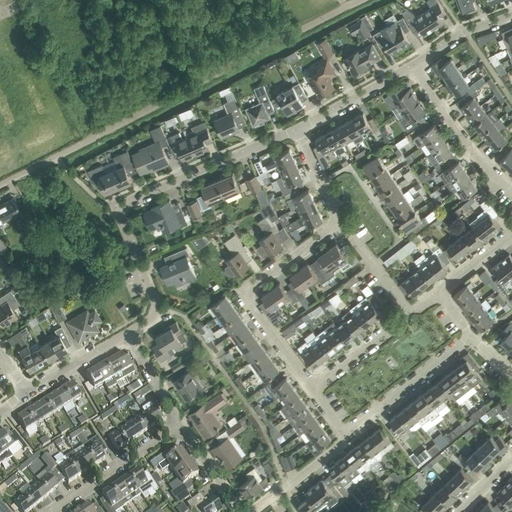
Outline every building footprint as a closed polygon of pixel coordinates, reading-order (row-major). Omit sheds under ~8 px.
[(427,0),(426,1),(431,8),(424,12),(434,29),(444,22),(440,16),(446,13),(443,8),(437,0),(427,0)] [(473,0),(456,0),(461,12),(468,9),(469,12),(477,9),(473,0)] [(403,14),(410,26),(413,31),(414,31),(414,30),(419,27),(424,35),(434,29),(424,12),(414,19),(408,10),(403,14)] [(366,15),(361,18),(365,24),(369,22),(366,15)] [(403,17),(388,26),(401,47),(410,42),(404,30),(409,27),(403,17)] [(361,18),(348,25),(352,34),(358,31),(362,38),(370,33),(365,24),(361,18)] [(391,53),(401,47),(388,26),(373,34),(379,45),(384,42),(391,53)] [(511,31),(510,28),(501,32),(504,37),(502,38),(507,48),(511,45),(511,31)] [(478,42),(482,47),(488,45),(487,41),(490,40),(498,36),(496,31),(488,34),(483,35),(477,37),(478,42)] [(317,43),(325,57),(333,53),(325,39),(317,43)] [(372,62),(379,58),(372,44),(359,51),(359,50),(345,58),(354,74),(368,66),(367,64),(372,61),(372,62)] [(441,70),(442,73),(455,64),(451,58),(445,63),(442,58),(432,65),(437,73),(441,70)] [(328,76),(334,73),(327,59),(315,66),(318,70),(308,76),(319,96),(327,92),(329,92),(331,91),(332,89),(334,88),(328,76)] [(445,84),(446,86),(462,75),(455,64),(442,73),(449,82),(445,84)] [(462,75),(446,86),(449,90),(453,88),(457,94),(462,90),(466,95),(476,88),(472,83),(469,85),(462,75)] [(297,111),(297,108),(303,105),(296,92),(302,88),(299,82),(292,86),(290,86),(288,87),(286,88),(285,89),(283,91),(278,94),(280,99),(273,103),(278,112),(285,108),(288,113),(294,110),(297,111)] [(268,113),(274,110),(263,84),(254,88),(260,102),(245,108),(253,126),(255,125),(255,126),(260,124),(259,123),(268,119),(266,116),(268,113)] [(399,105),(402,110),(418,99),(410,88),(399,96),(395,90),(384,97),(392,109),(399,105)] [(466,95),(457,102),(461,107),(460,107),(467,116),(480,105),(473,97),(479,93),(476,88),(466,95)] [(246,125),(247,124),(236,98),(224,103),(229,114),(215,120),(222,137),(239,129),(238,127),(246,123),(246,125)] [(407,131),(418,124),(414,118),(426,111),(418,99),(402,110),(406,115),(400,120),(407,131)] [(467,116),(473,123),(472,124),(473,124),(474,124),(487,114),(480,105),(467,116)] [(183,119),(195,114),(192,107),(180,112),(183,119)] [(363,113),(353,118),(362,134),(372,128),(373,132),(379,129),(373,117),(367,120),(363,113)] [(474,124),(480,133),(494,122),(487,114),(474,124)] [(353,118),(344,123),(352,139),(355,143),(364,138),(362,134),(353,118)] [(208,149),(206,143),(213,140),(205,121),(191,127),(193,131),(187,134),(188,137),(196,154),(208,149)] [(480,133),(487,141),(501,131),(494,122),(480,133)] [(352,139),(344,123),(334,129),(343,144),(352,139)] [(419,148),(426,143),(443,131),(440,128),(438,129),(434,124),(413,139),(419,148)] [(155,140),(165,136),(161,125),(150,130),(155,140)] [(334,129),(325,134),(334,149),(343,144),(334,129)] [(443,131),(426,143),(432,152),(447,142),(443,137),(446,135),(443,131)] [(494,150),(507,140),(501,131),(487,141),(493,149),(492,149),(492,150),(493,149),(494,150)] [(183,160),(196,154),(188,137),(182,139),(179,132),(166,138),(171,150),(178,147),(183,160)] [(334,149),(325,134),(315,139),(318,145),(313,148),(323,169),(330,165),(324,154),(334,149)] [(395,143),(399,148),(403,145),(410,141),(406,136),(400,140),(395,143)] [(160,167),(169,163),(160,141),(146,146),(148,151),(134,157),(141,173),(159,165),(160,167)] [(453,151),(447,142),(432,152),(427,155),(433,164),(453,151)] [(278,166),(294,158),(289,148),(273,156),(275,160),(265,165),(267,170),(278,166)] [(504,163),(509,167),(511,163),(511,148),(498,163),(501,166),(504,163)] [(118,168),(111,170),(118,187),(131,182),(125,166),(132,163),(127,151),(115,156),(118,163),(116,163),(118,168)] [(404,157),(406,159),(409,163),(413,160),(409,154),(404,157)] [(363,166),(369,175),(385,165),(378,155),(363,166)] [(299,168),(294,158),(278,166),(283,176),(299,168)] [(258,170),(260,174),(265,172),(260,160),(259,160),(254,163),(258,170)] [(439,174),(445,183),(465,170),(459,160),(439,174)] [(106,192),(118,187),(111,170),(105,173),(101,165),(88,171),(94,183),(100,180),(106,192)] [(376,184),(390,174),(385,166),(385,165),(369,175),(370,176),(370,175),(376,184)] [(290,191),(303,185),(301,180),(303,178),(299,168),(283,176),(276,179),(284,195),(290,191)] [(452,192),(457,188),(474,177),(471,173),(468,175),(465,170),(445,183),(452,192)] [(423,171),(417,175),(418,176),(420,180),(425,176),(426,176),(423,171)] [(240,190),(233,173),(217,180),(224,197),(240,190)] [(397,184),(390,174),(376,184),(373,186),(380,195),(397,184)] [(256,175),(246,178),(253,193),(262,189),(260,186),(258,181),(256,175)] [(425,176),(420,180),(423,184),(428,180),(430,178),(428,175),(426,176),(425,176)] [(474,177),(457,188),(463,197),(477,188),(474,183),(476,181),(474,177)] [(209,205),(209,203),(224,197),(217,180),(202,187),(205,195),(199,198),(203,208),(209,205)] [(389,203),(404,193),(397,184),(380,195),(386,205),(389,203)] [(291,210),(297,207),(313,199),(309,189),(293,197),(290,191),(284,195),(286,200),(291,210)] [(429,194),(435,203),(440,199),(434,190),(429,194)] [(409,202),(404,193),(389,203),(394,212),(409,202)] [(0,222),(21,212),(14,198),(0,204),(0,222)] [(302,217),(318,209),(313,199),(297,207),(302,217)] [(500,227),(494,218),(498,214),(486,199),(480,203),(484,209),(477,214),(481,220),(492,233),(500,227)] [(162,226),(169,223),(172,228),(179,225),(180,227),(188,224),(183,211),(175,214),(169,200),(153,207),(153,209),(147,212),(148,214),(145,216),(151,230),(162,225),(162,226)] [(196,200),(187,204),(193,218),(202,214),(196,200)] [(400,221),(416,211),(416,210),(415,211),(409,202),(394,212),(400,221)] [(302,217),(297,219),(300,226),(305,223),(307,227),(310,225),(323,219),(318,209),(302,217)] [(415,225),(418,230),(429,222),(425,216),(421,219),(416,211),(400,221),(407,231),(415,225)] [(285,213),(278,217),(283,227),(284,227),(286,225),(290,222),(288,218),(285,213)] [(268,253),(270,255),(283,245),(274,234),(279,230),(268,214),(258,222),(267,235),(259,240),(262,244),(257,248),(263,257),(268,253)] [(492,233),(481,220),(473,227),(483,240),(492,233)] [(229,232),(234,228),(230,222),(224,225),(229,232)] [(292,222),(290,222),(286,225),(290,231),(295,227),(292,222)] [(475,247),(483,240),(473,227),(464,233),(475,247)] [(475,247),(464,233),(455,240),(466,254),(475,247)] [(235,273),(236,274),(249,265),(241,254),(246,250),(235,234),(224,241),(234,255),(226,260),(229,264),(225,266),(225,271),(227,275),(232,276),(235,273)] [(197,247),(207,242),(203,235),(193,240),(197,247)] [(416,235),(411,239),(415,244),(420,240),(416,235)] [(426,242),(433,252),(439,247),(432,237),(426,242)] [(417,247),(415,244),(411,239),(403,246),(406,249),(407,251),(409,254),(417,247)] [(457,260),(466,254),(455,240),(447,247),(457,260)] [(359,261),(349,248),(343,252),(337,243),(327,249),(339,266),(340,267),(349,261),(352,265),(359,261)] [(406,249),(403,246),(398,250),(402,254),(407,251),(406,249)] [(184,278),(186,282),(196,277),(187,256),(190,255),(187,247),(169,255),(172,262),(161,267),(168,283),(182,277),(183,279),(184,278)] [(325,265),(320,268),(327,279),(335,274),(335,272),(334,270),(339,266),(327,249),(319,255),(325,265)] [(387,266),(398,257),(394,252),(383,261),(387,266)] [(439,274),(439,275),(442,279),(446,275),(443,271),(448,268),(437,254),(435,252),(433,254),(432,253),(426,257),(439,274)] [(420,268),(431,281),(439,275),(439,274),(426,257),(422,253),(414,260),(420,268)] [(511,257),(509,254),(500,261),(511,276),(511,257)] [(511,277),(511,276),(500,261),(491,268),(499,277),(494,281),(499,287),(504,294),(509,290),(504,284),(511,277)] [(326,280),(327,279),(320,268),(315,272),(308,263),(299,269),(309,283),(311,286),(320,280),(322,283),(323,282),(330,293),(334,291),(326,280)] [(420,268),(412,275),(422,288),(431,281),(420,268)] [(301,289),(309,283),(299,269),(290,276),(299,288),(294,292),(299,300),(305,296),(301,289)] [(489,282),(492,279),(485,270),(479,275),(485,284),(489,282)] [(355,275),(344,283),(347,288),(358,280),(355,275)] [(410,290),(413,295),(422,288),(412,275),(398,285),(405,294),(410,290)] [(494,281),(492,279),(489,282),(495,290),(499,287),(494,281)] [(454,295),(461,304),(474,293),(470,288),(473,286),(470,282),(454,295)] [(280,283),(271,289),(281,303),(289,297),(294,304),(299,300),(294,292),(291,288),(286,292),(280,283)] [(335,290),(338,293),(339,294),(347,288),(344,283),(335,290)] [(0,305),(0,323),(1,324),(3,325),(17,316),(13,310),(20,304),(13,293),(21,288),(19,284),(0,296),(0,305)] [(266,313),(273,323),(279,319),(277,317),(281,314),(276,306),(281,303),(271,289),(262,296),(271,309),(266,313)] [(477,290),(474,293),(461,304),(467,312),(480,302),(477,297),(480,294),(477,290)] [(57,292),(51,295),(54,300),(60,296),(57,292)] [(318,296),(320,300),(327,295),(324,292),(318,296)] [(339,295),(339,294),(338,293),(329,299),(331,303),(340,296),(339,295)] [(359,304),(362,307),(372,320),(381,313),(377,309),(383,305),(374,293),(359,304)] [(218,315),(232,304),(226,295),(211,305),(218,315)] [(329,299),(320,305),(322,309),(331,303),(329,299)] [(59,321),(66,317),(58,302),(50,306),(59,321)] [(467,312),(474,320),(487,310),(480,302),(467,312)] [(119,308),(120,309),(122,313),(127,309),(124,304),(119,308)] [(239,313),(232,304),(218,315),(224,324),(239,313)] [(351,310),(353,314),(364,327),(372,320),(362,307),(359,304),(351,310)] [(313,315),(322,309),(320,305),(311,311),(313,315)] [(101,320),(95,310),(90,313),(88,309),(67,321),(78,341),(98,330),(95,324),(101,320)] [(474,320),(481,329),(494,319),(487,310),(474,320)] [(35,316),(39,321),(47,316),(44,311),(35,316)] [(311,311),(302,317),(304,321),(313,315),(311,311)] [(231,333),(246,323),(239,313),(224,324),(231,333)] [(355,334),(364,327),(353,314),(349,317),(346,313),(342,316),(345,321),(345,320),(355,334)] [(32,326),(39,321),(35,316),(28,321),(32,326)] [(293,323),(295,327),(304,321),(302,317),(293,323)] [(345,321),(337,327),(347,340),(355,334),(345,320),(345,321)] [(153,347),(161,361),(172,354),(171,352),(183,345),(181,343),(187,339),(184,333),(185,333),(181,326),(181,327),(180,327),(176,322),(166,328),(167,330),(156,337),(160,343),(153,347)] [(325,330),(338,347),(347,340),(337,327),(332,322),(324,328),(325,330)] [(253,332),(246,323),(231,333),(238,342),(253,332)] [(296,328),(295,327),(293,323),(281,331),(285,336),(296,328)] [(503,349),(506,351),(511,344),(511,330),(511,328),(511,324),(510,323),(501,332),(505,336),(501,340),(506,346),(503,349)] [(25,326),(19,330),(23,336),(29,332),(25,326)] [(22,336),(23,336),(19,330),(7,338),(12,345),(23,337),(22,336)] [(325,330),(316,336),(330,354),(338,347),(325,330)] [(245,352),(259,341),(253,332),(238,342),(245,352)] [(60,335),(50,340),(58,354),(68,349),(60,335)] [(325,357),(330,354),(316,336),(308,343),(321,360),(324,364),(328,361),(325,357)] [(41,346),(49,360),(58,354),(50,340),(41,346)] [(266,350),(259,341),(245,352),(251,361),(266,350)] [(313,367),(316,365),(317,367),(322,363),(320,361),(321,360),(308,343),(306,341),(298,348),(313,367)] [(29,347),(31,351),(39,365),(49,360),(41,346),(38,342),(29,347)] [(31,351),(29,347),(27,345),(21,348),(25,354),(21,356),(30,371),(39,365),(31,351)] [(258,370),(273,360),(266,350),(251,361),(258,370)] [(197,351),(172,367),(174,371),(199,355),(197,351)] [(463,363),(458,367),(473,386),(482,379),(475,370),(479,367),(468,352),(459,359),(463,363)] [(129,363),(124,353),(114,359),(125,378),(135,372),(132,368),(129,363)] [(205,354),(198,358),(202,364),(209,360),(205,354)] [(114,359),(105,364),(116,383),(125,378),(114,359)] [(279,369),(273,360),(258,370),(265,380),(279,369)] [(105,364),(95,370),(103,384),(108,391),(117,385),(116,383),(105,364)] [(464,393),(473,386),(458,367),(449,373),(464,393)] [(95,370),(86,375),(94,389),(103,384),(95,370)] [(190,371),(174,381),(187,400),(203,389),(190,371)] [(441,380),(451,393),(456,400),(464,393),(449,373),(441,380)] [(275,399),(279,396),(293,386),(287,377),(278,383),(275,378),(264,386),(271,396),(272,395),(275,399)] [(441,380),(432,387),(443,400),(451,393),(441,380)] [(137,382),(130,387),(133,392),(140,388),(137,382)] [(72,383),(63,389),(71,402),(81,397),(76,390),(72,383)] [(142,397),(152,391),(149,386),(133,396),(135,400),(141,396),(142,397)] [(299,395),(293,386),(279,396),(286,404),(299,395)] [(81,387),(76,390),(81,397),(85,394),(81,387)] [(443,400),(432,387),(424,393),(438,411),(446,405),(443,400)] [(63,389),(54,395),(62,408),(71,402),(63,389)] [(205,403),(193,412),(198,419),(194,421),(205,437),(221,426),(211,411),(226,401),(220,393),(205,404),(205,403)] [(415,400),(430,418),(431,421),(440,414),(438,411),(424,393),(415,400)] [(54,395),(45,401),(53,414),(62,408),(54,395)] [(281,408),(287,417),(306,403),(299,395),(286,404),(281,408)] [(497,411),(498,410),(506,418),(511,412),(511,396),(505,404),(500,399),(492,407),(497,411)] [(415,400),(407,406),(417,420),(421,425),(430,418),(415,400)] [(45,401),(35,406),(44,420),(53,414),(45,401)] [(312,412),(306,403),(287,417),(293,426),(312,412)] [(145,413),(153,426),(162,420),(154,407),(153,408),(151,404),(142,409),(145,413)] [(479,412),(482,415),(491,408),(488,405),(479,412)] [(35,406),(26,412),(35,426),(44,420),(35,406)] [(409,426),(417,420),(407,406),(398,413),(409,426)] [(474,422),(482,415),(479,412),(478,410),(469,416),(471,418),(474,422)] [(25,432),(35,426),(26,412),(17,418),(25,432)] [(300,434),(318,421),(312,412),(293,426),(300,434)] [(145,413),(136,420),(144,432),(153,426),(145,413)] [(411,430),(409,426),(398,413),(390,420),(393,425),(389,429),(395,437),(405,429),(408,432),(411,430)] [(471,418),(463,425),(465,429),(474,422),(471,418)] [(135,438),(144,432),(136,420),(127,426),(135,438)] [(232,436),(245,427),(240,420),(227,430),(232,436)] [(325,430),(318,421),(300,434),(307,443),(325,430)] [(465,429),(463,425),(462,425),(461,423),(453,430),(457,435),(465,429)] [(127,426),(118,432),(126,444),(135,438),(127,426)] [(382,447),(390,441),(380,427),(371,434),(382,447)] [(27,448),(14,431),(9,435),(5,430),(2,433),(2,432),(0,432),(0,441),(8,451),(17,444),(24,451),(27,448)] [(328,434),(325,430),(307,443),(305,443),(315,456),(326,448),(323,444),(335,436),(332,431),(328,434)] [(449,442),(457,435),(453,430),(447,434),(446,433),(443,435),(449,442)] [(117,451),(126,444),(118,432),(109,438),(117,451)] [(371,434),(363,441),(378,460),(378,461),(381,458),(381,455),(385,452),(382,447),(371,434)] [(435,443),(440,449),(449,442),(443,435),(434,442),(435,443)] [(83,446),(86,451),(95,465),(104,459),(101,454),(106,450),(97,436),(83,446)] [(501,453),(508,446),(500,437),(496,441),(490,436),(483,444),(493,454),(498,450),(501,453)] [(228,438),(213,448),(222,460),(223,459),(228,467),(241,457),(228,438)] [(0,464),(1,465),(6,461),(7,462),(12,459),(7,452),(8,451),(0,441),(0,464)] [(363,441),(354,447),(369,467),(378,460),(363,441)] [(427,450),(429,452),(429,453),(432,456),(440,449),(435,443),(427,450)] [(483,444),(475,451),(488,465),(491,463),(488,460),(493,454),(483,444)] [(354,447),(346,454),(360,472),(365,468),(366,470),(370,467),(369,467),(354,447)] [(170,466),(174,473),(188,463),(186,459),(186,458),(181,450),(165,461),(161,455),(149,463),(154,470),(158,466),(162,472),(170,466)] [(342,457),(337,461),(351,479),(360,472),(346,454),(343,450),(339,453),(342,457)] [(73,451),(64,457),(77,477),(86,471),(77,457),(73,451)] [(77,457),(86,471),(95,465),(86,451),(77,457)] [(486,468),(488,465),(475,451),(467,459),(464,456),(460,460),(468,469),(473,465),(477,470),(483,464),(486,468)] [(51,471),(57,467),(47,454),(41,459),(51,471)] [(286,456),(291,469),(297,467),(291,454),(286,456)] [(286,471),(291,469),(286,456),(280,458),(286,471)] [(68,483),(77,477),(64,457),(56,462),(60,468),(59,469),(68,483)] [(266,463),(271,476),(276,473),(271,460),(266,463)] [(337,461),(335,463),(333,461),(329,464),(331,466),(329,468),(339,481),(334,484),(344,497),(349,493),(343,486),(352,479),(351,479),(337,461)] [(178,504),(190,496),(182,486),(198,475),(192,466),(191,467),(188,463),(174,473),(179,479),(171,485),(175,490),(170,493),(175,499),(178,504)] [(453,476),(465,488),(473,480),(461,468),(453,476)] [(129,476),(141,495),(144,499),(149,496),(147,493),(152,489),(154,493),(159,490),(147,472),(142,475),(138,470),(129,476)] [(36,479),(49,494),(58,487),(45,472),(36,479)] [(393,479),(397,484),(405,477),(401,472),(398,475),(395,472),(392,472),(389,474),(393,479)] [(269,483),(265,478),(259,482),(254,475),(240,485),(248,497),(269,483)] [(132,501),(141,495),(129,476),(120,482),(132,501)] [(457,495),(465,488),(453,476),(445,483),(457,495)] [(41,501),(49,494),(36,479),(36,478),(27,485),(31,490),(41,501)] [(322,479),(313,486),(330,507),(339,500),(344,497),(334,484),(329,488),(322,479)] [(388,491),(397,484),(393,479),(384,486),(388,491)] [(120,482),(111,488),(123,507),(132,501),(120,482)] [(437,491),(449,503),(457,495),(445,483),(437,491)] [(506,502),(502,507),(506,511),(511,511),(511,490),(506,484),(497,493),(506,502)] [(313,486),(304,493),(308,497),(299,505),(301,511),(324,511),(330,507),(313,486)] [(117,511),(124,508),(123,507),(111,488),(102,495),(108,504),(103,507),(106,511),(117,511)] [(22,497),(32,508),(41,501),(31,490),(22,497)] [(441,511),(449,503),(437,491),(430,498),(441,511)] [(368,500),(373,507),(382,500),(376,493),(368,500)] [(205,500),(200,494),(186,504),(191,510),(193,509),(195,511),(220,511),(222,511),(213,499),(206,503),(204,501),(205,500)] [(20,511),(27,511),(32,508),(22,497),(14,504),(20,511)] [(439,511),(441,511),(430,498),(422,506),(427,511),(439,511)] [(482,504),(479,507),(483,511),(498,511),(488,501),(484,506),(482,504)] [(8,511),(1,503),(0,504),(0,511),(8,511)]
